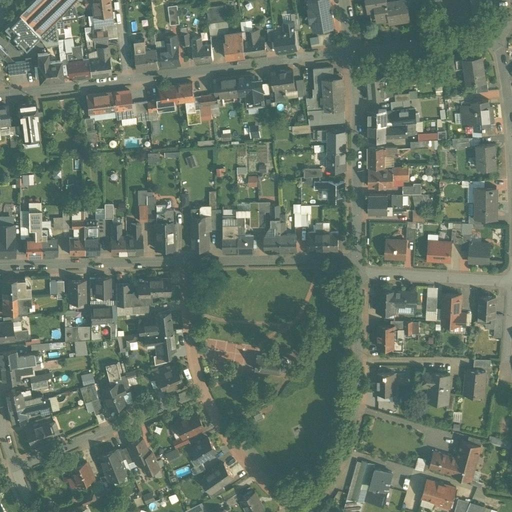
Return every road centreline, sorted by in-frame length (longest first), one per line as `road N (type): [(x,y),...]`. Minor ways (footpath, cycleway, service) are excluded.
road 1 (residential): [(356,274),(358,404),(332,468),(296,511)]
road 2 (residential): [(128,79),(352,51)]
road 3 (residential): [(352,51),(357,258)]
road 4 (residential): [(202,391),(17,470)]
road 5 (residential): [(184,261),(0,264)]
road 6 (residential): [(357,258),(184,261)]
road 7 (residential): [(356,274),(511,275)]
road 8 (residential): [(352,51),(502,33)]
road 9 (residential): [(202,391),(231,448),(291,511)]
road 10 (residential): [(184,261),(186,323),(202,391)]
road 11 (residential): [(0,95),(128,79)]
